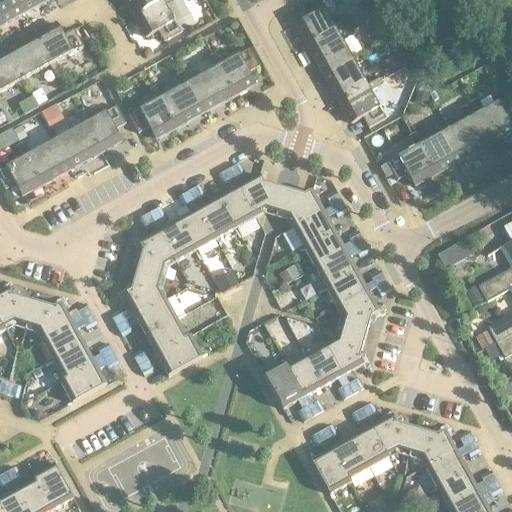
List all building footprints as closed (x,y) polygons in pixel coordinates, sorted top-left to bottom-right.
[(24,14),(16,0),(0,0),(0,29),(7,26),(6,24),(24,14)] [(54,0),(16,0),(24,14),(42,4),(43,6),(54,0)] [(125,0),(129,6),(127,7),(134,20),(169,0),(125,0)] [(178,0),(177,0),(169,0),(134,20),(141,32),(143,31),(147,39),(158,33),(163,43),(181,34),(166,7),(178,0)] [(299,34),(306,46),(348,23),(346,20),(334,27),(319,0),(317,0),(302,9),(307,19),(296,25),(301,33),(299,34)] [(355,20),(349,23),(354,32),(360,28),(355,20)] [(349,27),(348,23),(306,46),(313,58),(314,57),(324,75),(352,60),(338,33),(349,27)] [(64,37),(58,26),(50,31),(49,29),(37,36),(60,78),(63,76),(56,64),(84,49),(74,31),(64,37)] [(380,26),(373,30),(380,41),(387,38),(380,26)] [(60,78),(37,36),(25,42),(26,44),(8,54),(23,82),(50,67),(57,79),(60,78)] [(215,54),(212,56),(236,98),(248,91),(247,89),(255,85),(249,74),(260,68),(250,51),(222,66),(215,54)] [(0,94),(23,82),(8,54),(0,58),(0,110),(0,111),(3,109),(0,102),(0,94)] [(236,98),(212,56),(209,58),(216,70),(189,85),(205,112),(223,103),(224,105),(236,98)] [(396,58),(383,65),(389,74),(401,67),(396,58)] [(367,86),(352,60),(324,75),(334,93),(332,93),(339,106),(381,83),(379,79),(367,86)] [(493,63),(482,69),(486,75),(496,69),(493,63)] [(383,86),(381,83),(339,106),(346,118),(347,117),(352,125),(363,119),(369,130),(386,120),(371,93),(383,86)] [(205,112),(189,85),(163,99),(156,87),(153,89),(176,131),(188,124),(187,122),(205,112)] [(176,131),(153,89),(149,91),(156,103),(129,119),(138,136),(149,130),(155,140),(163,136),(164,138),(176,131)] [(41,90),(31,95),(38,106),(47,101),(41,90)] [(418,92),(414,103),(425,106),(429,95),(418,92)] [(475,101),(472,103),(495,145),(506,139),(506,137),(510,134),(511,133),(511,128),(508,121),(511,118),(511,103),(511,101),(509,98),(482,113),(475,101)] [(495,145),(472,103),(469,105),(475,117),(449,131),(464,160),(482,150),(483,151),(495,145)] [(55,106),(40,115),(46,125),(61,116),(55,106)] [(126,126),(117,109),(90,124),(83,111),(80,113),(102,155),(114,149),(113,146),(121,142),(116,132),(126,126)] [(102,155),(80,113),(76,115),(83,127),(57,142),(72,169),(89,160),(90,162),(102,155)] [(21,127),(13,131),(20,143),(27,138),(21,127)] [(11,131),(1,137),(7,148),(17,143),(11,131)] [(464,160),(449,131),(422,146),(415,134),(412,136),(435,178),(447,171),(447,169),(464,160)] [(435,178),(412,136),(408,138),(415,150),(388,165),(394,176),(397,182),(408,176),(414,188),(422,183),(423,184),(435,178)] [(72,169),(57,142),(30,157),(23,145),(20,147),(43,188),(55,182),(54,179),(72,169)] [(43,188),(20,147),(17,149),(23,160),(0,172),(0,183),(5,192),(16,188),(21,198),(30,193),(31,195),(43,188)] [(245,176),(239,165),(230,170),(236,181),(245,176)] [(388,165),(380,169),(386,180),(394,176),(388,165)] [(236,231),(257,219),(240,188),(236,181),(230,170),(218,177),(224,187),(229,185),(233,192),(219,200),(236,231)] [(264,186),(260,178),(240,188),(257,219),(264,216),(275,219),(289,223),(292,230),(324,212),(312,193),(304,197),(284,192),(264,186)] [(205,197),(199,187),(189,193),(216,243),(236,231),(219,200),(204,208),(200,200),(205,197)] [(216,243),(189,193),(179,199),(184,209),(189,206),(193,214),(179,222),(196,254),(216,243)] [(331,208),(342,203),(337,194),(326,199),(331,208)] [(331,208),(324,212),(292,230),(293,231),(304,251),(335,233),(328,219),(335,216),(337,219),(348,214),(342,203),(331,208)] [(148,216),(154,225),(158,233),(173,261),(176,265),(196,254),(179,222),(165,230),(160,222),(165,220),(160,209),(148,216)] [(148,216),(139,221),(145,231),(154,225),(148,216)] [(173,261),(158,233),(145,241),(143,237),(132,243),(135,248),(138,252),(137,256),(141,258),(137,273),(159,280),(163,267),(173,261)] [(364,244),(359,233),(348,239),(350,243),(343,247),(335,233),(304,251),(315,271),(364,244)] [(511,243),(467,268),(467,270),(504,249),(510,260),(511,263),(511,269),(493,280),(478,289),(487,305),(511,291),(511,290),(511,243)] [(370,254),(364,244),(315,271),(326,290),(357,273),(350,259),(357,255),(359,259),(370,254)] [(294,268),(280,276),(286,286),(300,278),(294,268)] [(159,280),(137,273),(132,288),(128,287),(127,291),(117,296),(123,306),(126,305),(133,317),(161,303),(155,293),(159,280)] [(342,309),(369,294),(377,290),(387,284),(380,273),(370,278),(373,283),(365,287),(357,273),(326,290),(338,312),(342,309)] [(231,274),(218,281),(225,293),(238,286),(231,274)] [(11,284),(0,290),(2,293),(0,294),(0,320),(4,328),(14,322),(27,326),(33,303),(18,299),(20,295),(16,294),(13,288),(11,284)] [(381,299),(392,294),(387,284),(377,290),(381,299)] [(281,289),(273,293),(276,298),(284,294),(281,289)] [(476,289),(466,295),(472,307),(483,301),(476,289)] [(376,308),(369,294),(342,309),(347,319),(344,333),(365,339),(370,323),(375,325),(376,321),(381,318),(385,316),(380,305),(376,308)] [(63,300),(59,302),(54,305),(50,304),(49,308),(33,303),(27,326),(40,330),(46,340),(74,325),(66,312),(69,310),(63,300)] [(145,338),(176,321),(165,301),(161,303),(133,317),(126,322),(116,327),(122,339),(133,333),(130,328),(137,324),(145,338)] [(82,321),(91,316),(86,306),(75,312),(82,321)] [(121,312),(111,318),(116,327),(126,322),(121,312)] [(82,321),(74,325),(46,340),(42,342),(53,362),(84,345),(77,331),(85,327),(88,332),(97,327),(91,316),(82,321)] [(511,316),(511,317),(487,330),(496,345),(511,336),(511,316)] [(187,340),(176,321),(145,338),(153,352),(145,356),(143,352),(133,358),(138,368),(187,340)] [(365,339),(344,333),(340,346),(330,351),(344,378),(358,371),(360,374),(370,369),(368,364),(365,359),(366,356),(361,354),(365,339)] [(488,333),(475,340),(481,352),(494,345),(488,333)] [(511,336),(496,345),(502,357),(504,361),(511,356),(511,336)] [(190,338),(187,340),(138,368),(144,379),(149,376),(154,373),(152,368),(160,364),(168,379),(203,360),(190,338)] [(92,359),(84,345),(53,362),(64,382),(114,356),(108,346),(98,351),(100,355),(92,359)] [(496,345),(485,351),(491,362),(502,357),(496,345)] [(338,392),(343,403),(355,396),(349,386),(344,378),(330,351),(328,348),(307,359),(324,389),(338,382),(343,389),(338,392)] [(119,366),(114,356),(64,382),(61,384),(72,406),(107,387),(99,372),(107,367),(109,372),(116,368),(119,366)] [(324,389),(307,359),(288,369),(314,419),(324,413),(319,402),(315,405),(310,397),(324,389)] [(286,366),(264,378),(283,412),(298,404),(302,412),(298,414),(300,419),(303,425),(314,419),(288,369),(286,366)] [(355,396),(364,391),(358,381),(349,386),(355,396)] [(0,395),(18,401),(21,389),(0,383),(0,395)] [(511,383),(495,393),(501,404),(511,398),(511,383)] [(363,410),(369,420),(377,416),(372,405),(363,410)] [(369,420),(363,410),(351,417),(357,427),(362,424),(366,432),(352,440),(370,470),(390,459),(387,455),(373,428),(369,420)] [(394,412),(383,418),(386,421),(373,428),(387,455),(397,450),(410,454),(417,431),(402,426),(403,422),(399,421),(396,416),(394,412)] [(35,413),(32,420),(40,423),(42,415),(35,413)] [(338,437),(332,427),(322,433),(351,481),(370,470),(352,440),(338,447),(334,440),(338,437)] [(447,427),(442,429),(438,432),(434,431),(432,436),(417,431),(410,454),(423,458),(429,468),(457,453),(449,439),(453,437),(447,427)] [(351,481),(322,433),(311,438),(317,449),(322,446),(326,454),(311,463),(330,497),(352,485),(351,481)] [(465,449),(475,443),(469,433),(459,439),(465,449)] [(475,443),(465,449),(457,453),(429,468),(425,470),(437,490),(468,473),(460,459),(468,455),(470,459),(481,454),(475,443)] [(54,511),(74,502),(55,467),(33,479),(35,482),(51,511),(54,511)] [(22,479),(16,469),(6,475),(26,511),(51,511),(35,482),(22,489),(17,482),(22,479)] [(497,483),(491,473),(481,478),(483,483),(475,487),(468,473),(437,490),(448,511),(497,483)] [(26,511),(6,475),(0,477),(0,487),(2,490),(6,488),(10,496),(0,501),(0,511),(26,511)] [(503,493),(497,483),(448,511),(489,511),(482,499),(490,494),(492,499),(503,493)]
